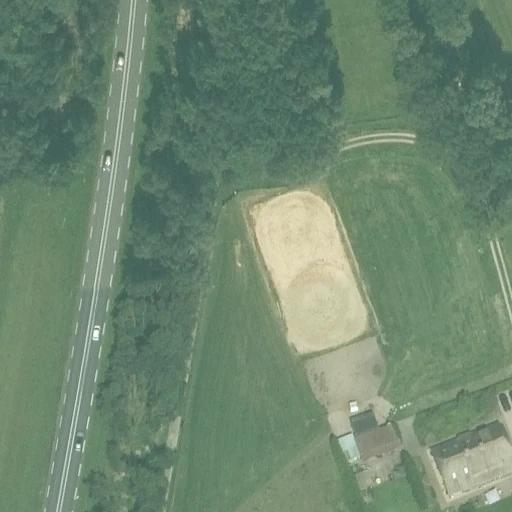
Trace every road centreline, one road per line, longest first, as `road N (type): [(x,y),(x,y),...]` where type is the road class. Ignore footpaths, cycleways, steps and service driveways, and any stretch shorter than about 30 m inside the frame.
road 1 (primary): [(56,511),(117,152),(133,0)]
road 2 (unknown): [(229,154),(161,511)]
